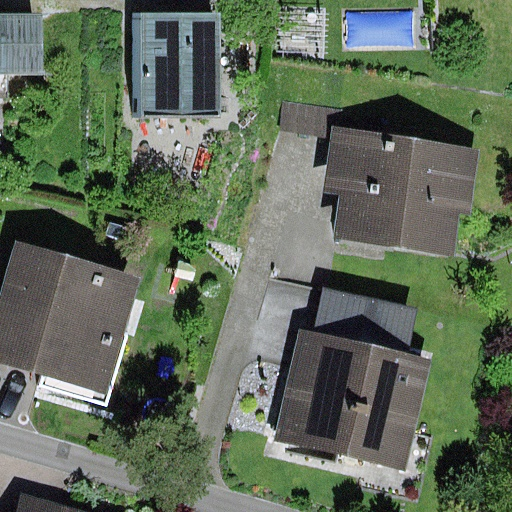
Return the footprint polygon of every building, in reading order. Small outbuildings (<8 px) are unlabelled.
[(222,20),(146,19),(144,120),(220,121),(222,20)] [(44,22),(0,22),(0,84),(46,83),(44,22)] [(479,159),(346,137),(329,240),(462,262),(479,159)] [(140,289),(42,259),(10,360),(109,391),(140,289)] [(432,372),(326,341),(296,444),(402,475),(432,372)] [(0,511),(30,511),(0,503),(0,511)]
